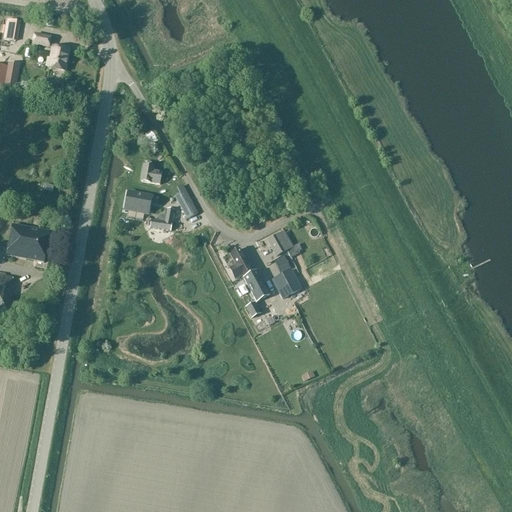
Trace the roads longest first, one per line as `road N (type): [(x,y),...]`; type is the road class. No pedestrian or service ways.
road 1 (tertiary): [(32,511),(111,70)]
road 2 (unclassified): [(320,204),(251,238),(221,230),(131,86),(111,70)]
